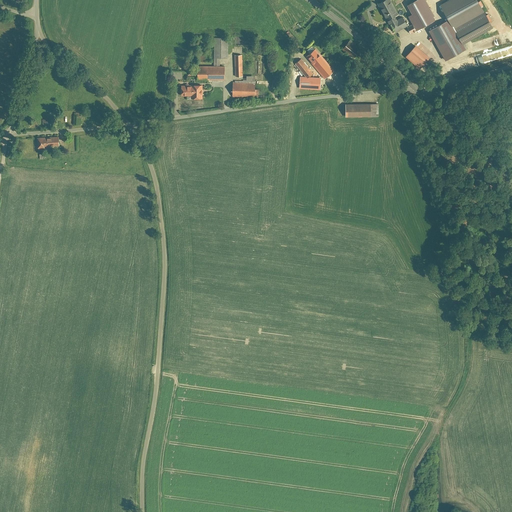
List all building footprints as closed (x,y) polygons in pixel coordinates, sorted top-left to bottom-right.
[(387,0),(386,0),(378,5),(385,19),(394,14),(387,0)] [(423,0),(417,0),(412,3),(422,20),(432,14),(423,0)] [(450,6),(450,9),(452,11),(454,14),(457,15),(460,15),(463,14),(465,13),(467,10),(468,8),(468,5),(467,3),(465,0),(452,0),(452,1),(451,3),(450,6)] [(483,11),(454,27),(450,20),(431,30),(447,58),(466,48),(463,43),(492,28),(483,11)] [(220,58),(228,58),(228,38),(214,38),(215,68),(197,68),(197,80),(223,80),(223,68),(220,68),(220,58)] [(349,44),(343,51),(352,58),(358,51),(349,44)] [(316,50),(307,57),(325,79),(334,72),(316,50)] [(235,56),(235,77),(243,77),(243,56),(235,56)] [(303,58),(295,64),(307,79),(315,73),(303,58)] [(300,80),(300,90),(320,89),(320,79),(300,80)] [(234,84),(234,97),(258,97),(258,84),(234,84)] [(182,97),(193,97),(193,100),(202,100),(202,85),(193,86),(193,87),(182,88),(182,97)] [(345,105),(345,118),(378,116),(378,104),(345,105)] [(70,126),(81,126),(81,113),(70,113),(70,126)] [(36,138),(36,149),(59,147),(58,136),(36,138)]
